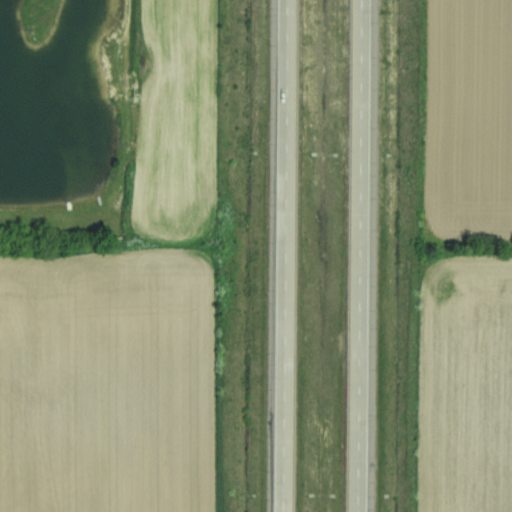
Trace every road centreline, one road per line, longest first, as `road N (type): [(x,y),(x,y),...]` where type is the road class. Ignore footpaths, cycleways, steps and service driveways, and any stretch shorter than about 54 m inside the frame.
road 1 (motorway): [(284,0),(280,511)]
road 2 (motorway): [(361,511),(363,0)]
